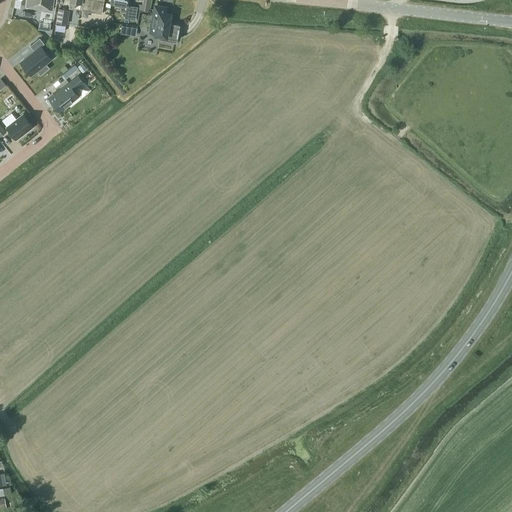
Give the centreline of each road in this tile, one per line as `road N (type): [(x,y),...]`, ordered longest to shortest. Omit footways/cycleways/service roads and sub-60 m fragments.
road 1 (primary): [(511,271),(448,365),(285,511)]
road 2 (secondary): [(511,22),(323,0)]
road 3 (residential): [(0,173),(54,130),(0,61)]
